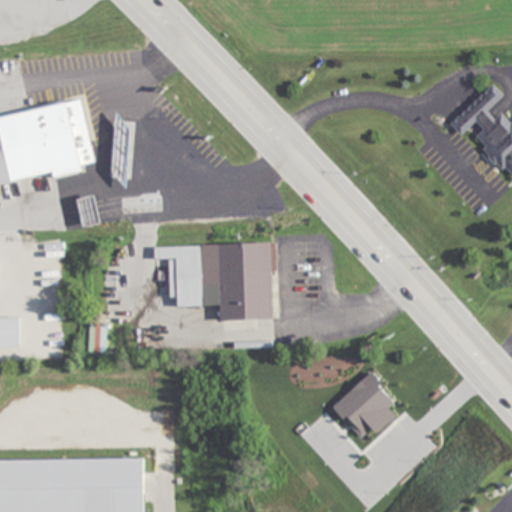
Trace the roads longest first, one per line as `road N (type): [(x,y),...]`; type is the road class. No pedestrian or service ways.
road 1 (primary): [(125,0),(511,415)]
road 2 (primary): [(511,376),(162,0)]
